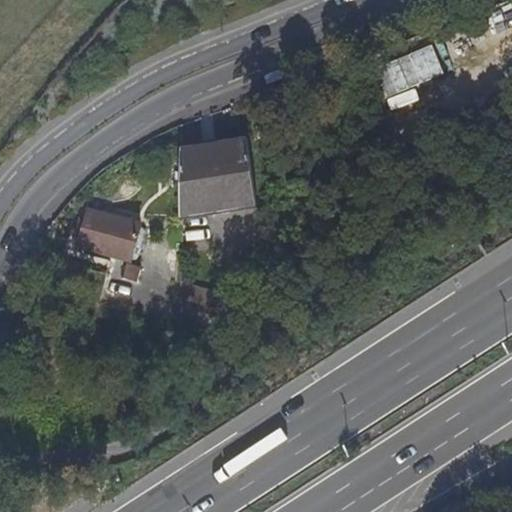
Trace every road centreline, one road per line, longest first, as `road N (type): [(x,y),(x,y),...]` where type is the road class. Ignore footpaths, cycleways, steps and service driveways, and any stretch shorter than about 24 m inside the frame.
road 1 (unclassified): [(0,255),(47,177),(111,126),(414,0)]
road 2 (unclassified): [(367,0),(103,111),(36,164),(0,215)]
road 3 (motorway): [(511,295),(179,511)]
road 4 (residential): [(228,319),(206,393),(185,417),(74,467),(0,471)]
road 5 (motorway): [(326,511),(511,390)]
